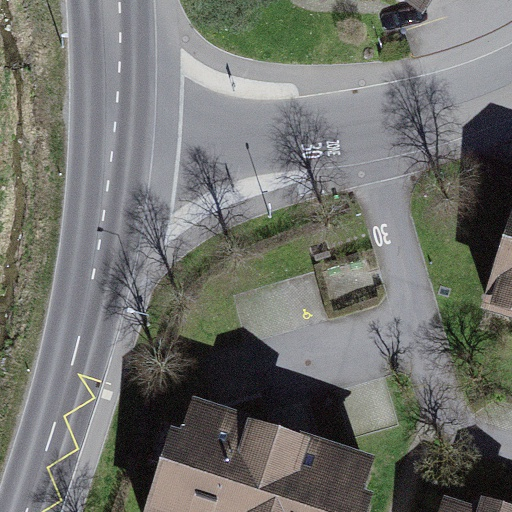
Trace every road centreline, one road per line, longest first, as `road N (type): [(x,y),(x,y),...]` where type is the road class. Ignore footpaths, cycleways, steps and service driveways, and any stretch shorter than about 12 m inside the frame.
road 1 (residential): [(112,147),(364,128),(511,74)]
road 2 (tertiary): [(112,147),(55,422),(26,511)]
road 3 (tertiary): [(110,0),(112,147)]
